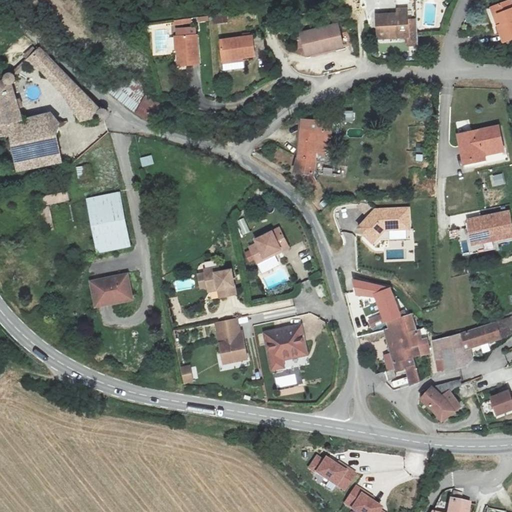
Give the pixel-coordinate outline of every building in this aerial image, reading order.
[(511,6),(509,0),(493,7),(500,24),(497,26),(504,43),(511,39),(511,6)] [(377,11),(378,37),(398,36),(398,46),(417,45),(416,16),(407,16),(407,6),(398,6),(398,13),(390,13),(390,11),(377,11)] [(500,24),(493,7),(490,9),(497,26),(500,24)] [(215,24),(228,22),(227,13),(214,15),(215,24)] [(300,33),(306,55),(343,45),(337,23),(300,33)] [(175,37),(177,68),(199,65),(196,35),(175,37)] [(219,39),(223,70),(244,68),(243,57),(255,56),(252,36),(219,39)] [(98,111),(39,48),(28,57),(27,57),(39,70),(41,68),(66,96),(82,121),(97,120),(101,121),(103,120),(105,119),(106,117),(106,113),(104,111),(101,110),(98,111)] [(104,86),(135,111),(145,95),(148,89),(122,67),(104,86)] [(6,84),(9,85),(12,85),(14,83),(16,80),(15,77),(13,74),(10,73),(7,74),(4,76),(3,79),(4,82),(6,84)] [(6,84),(4,82),(0,83),(0,132),(0,134),(16,130),(27,127),(12,85),(9,85),(6,84)] [(160,104),(145,95),(135,111),(149,121),(160,104)] [(344,110),(344,121),(353,121),(354,110),(344,110)] [(27,127),(16,130),(19,146),(58,139),(60,128),(55,119),(27,127)] [(301,150),(318,151),(319,148),(325,148),(327,122),(303,120),(301,150)] [(463,165),(485,161),(484,156),(504,152),(499,126),(457,135),(463,165)] [(363,137),(363,128),(348,129),(348,138),(363,137)] [(63,165),(58,139),(19,146),(25,171),(63,165)] [(317,171),(318,151),(301,150),(299,170),(317,171)] [(142,167),(154,164),(152,155),(140,158),(142,167)] [(78,177),(87,175),(85,165),(76,167),(78,177)] [(309,191),(310,193),(320,183),(308,172),(298,181),(309,191)] [(504,173),(491,175),(492,186),(505,184),(504,173)] [(42,205),(70,202),(69,192),(40,195),(42,205)] [(87,198),(97,252),(130,246),(120,192),(87,198)] [(376,209),(360,228),(376,241),(386,229),(412,228),(410,208),(376,209)] [(511,238),(511,231),(508,213),(467,221),(472,246),(511,238)] [(237,220),(242,235),(250,232),(245,218),(237,220)] [(280,248),(281,251),(289,247),(279,227),(255,239),(257,242),(248,247),(254,259),(263,255),(264,256),(280,248)] [(256,263),(281,251),(280,248),(264,256),(263,255),(254,259),(256,263)] [(218,267),(204,270),(210,300),(236,295),(231,270),(219,272),(218,267)] [(90,281),(95,304),(131,297),(127,274),(90,281)] [(372,329),(386,323),(401,317),(389,289),(353,280),(357,295),(375,296),(381,314),(368,320),(372,329)] [(394,362),(413,357),(421,356),(418,346),(412,348),(408,332),(416,330),(412,314),(401,317),(386,323),(388,328),(384,330),(391,353),(394,362)] [(470,347),(471,350),(507,339),(506,336),(511,334),(511,317),(473,331),(455,335),(459,346),(460,349),(470,347)] [(237,320),(219,323),(221,331),(217,332),(222,355),(228,353),(230,363),(247,360),(243,340),(240,341),(239,336),(240,336),(237,320)] [(301,325),(284,329),(285,332),(275,334),(274,331),(264,333),(271,369),(284,367),(283,359),(307,354),(301,325)] [(419,329),(416,330),(408,332),(412,348),(418,346),(421,356),(430,353),(427,338),(423,339),(419,329)] [(451,349),(459,346),(455,335),(430,343),(435,361),(445,359),(454,356),(451,349)] [(454,356),(459,368),(466,366),(474,360),(471,350),(470,347),(460,349),(459,346),(451,349),(454,356)] [(228,353),(222,355),(224,364),(230,363),(228,353)] [(389,370),(396,368),(394,362),(391,353),(384,355),(389,370)] [(454,356),(445,359),(451,370),(459,368),(454,356)] [(413,357),(394,362),(396,368),(397,371),(406,369),(410,385),(419,381),(413,357)] [(190,365),(180,367),(184,383),(193,382),(190,365)] [(429,406),(441,421),(461,406),(449,390),(440,396),(432,386),(421,398),(429,406)] [(499,392),(500,394),(491,398),(498,415),(511,409),(511,396),(509,391),(508,391),(507,389),(499,392)] [(310,467),(344,490),(357,472),(339,460),(337,462),(326,454),(324,458),(318,454),(310,467)] [(356,484),(344,503),(358,511),(385,511),(382,510),(384,506),(373,498),(375,496),(356,484)] [(471,511),(473,502),(454,498),(450,511),(471,511)]
